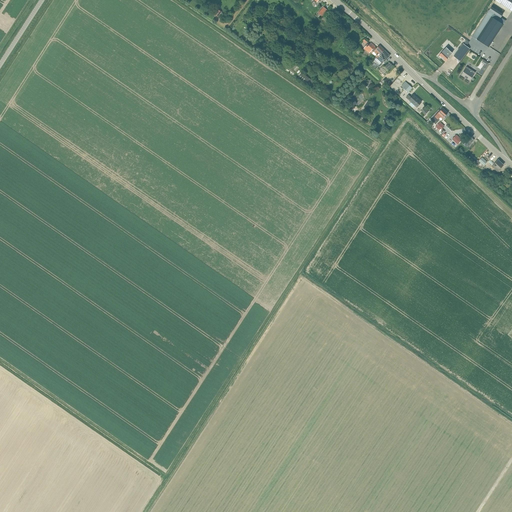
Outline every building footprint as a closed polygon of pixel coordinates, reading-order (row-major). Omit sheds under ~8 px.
[(511,10),(511,0),(494,0),(495,0),(511,11),(511,10)] [(492,6),(490,10),(501,17),(504,14),(492,6)] [(488,47),(506,20),(501,17),(490,10),(472,36),(488,47)] [(470,47),(464,42),(454,55),(460,59),(470,47)] [(376,55),(378,57),(385,50),(379,46),(376,49),(374,47),(375,47),(371,43),(369,45),(367,44),(364,48),(369,53),(370,51),(375,56),(376,55)] [(453,50),(448,46),(447,48),(446,47),(439,55),(445,61),(452,53),(451,52),(453,50)] [(382,64),(386,59),(390,55),(385,50),(378,57),(377,59),(382,64)] [(470,81),(475,73),(466,67),(461,75),(470,81)] [(311,86),(314,81),(308,78),(305,82),(311,86)] [(405,82),(401,86),(408,93),(411,90),(412,88),(405,82)] [(421,102),(413,95),(411,97),(408,95),(406,98),(417,107),(421,102)] [(434,117),(431,120),(435,124),(439,120),(440,120),(441,119),(442,119),(447,113),(442,108),(436,114),(437,114),(434,117)] [(470,143),(472,140),(471,139),(473,136),(469,134),(462,143),(465,146),(469,141),(470,143)] [(456,135),(452,139),(458,144),(462,140),(456,135)] [(490,160),(495,155),(490,150),(485,155),(490,160)] [(497,172),(500,169),(503,165),(498,160),(492,166),(497,172)]
